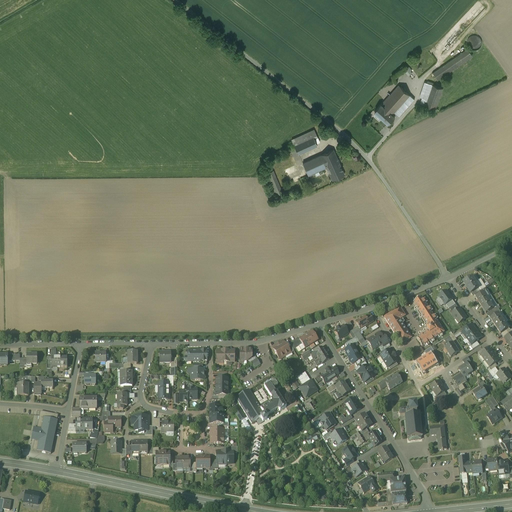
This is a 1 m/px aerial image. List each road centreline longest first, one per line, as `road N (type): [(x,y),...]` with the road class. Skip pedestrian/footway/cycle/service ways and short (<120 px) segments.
road 1 (unclassified): [(447,277),(375,163),(335,122),(174,0)]
road 2 (residential): [(316,324),(427,511)]
road 3 (secondary): [(262,511),(56,470)]
road 4 (residential): [(370,308),(418,385),(493,340)]
